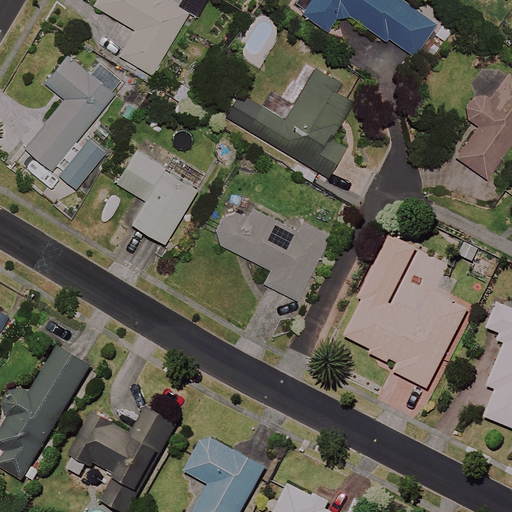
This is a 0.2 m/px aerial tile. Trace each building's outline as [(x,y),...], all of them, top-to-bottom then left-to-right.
[(190,12),(169,0),(97,0),(94,5),(137,30),(122,56),(154,74),(190,12)] [(314,0),(304,15),(328,31),(342,10),(386,40),(388,38),(416,56),(438,24),(402,0),(314,0)] [(27,148),(78,187),(107,151),(85,134),(125,83),(101,64),(93,74),(69,55),(47,84),(66,98),(27,148)] [(358,94),(317,69),(286,120),(242,93),(228,115),(328,177),(348,144),(333,135),(358,94)] [(415,90),(401,71),(356,105),(373,128),(414,97),(410,93),(415,90)] [(511,72),(493,98),(486,93),(484,93),(482,94),(480,95),(478,96),(476,97),(474,99),(473,100),(471,102),(470,104),(469,106),(469,108),(468,111),(468,113),(468,115),(468,117),(480,126),(458,156),(488,178),(511,145),(511,72)] [(198,188),(138,152),(119,183),(147,200),(134,222),(166,241),(198,188)] [(301,230),(235,197),(214,240),(272,269),(265,283),(299,300),(331,235),(305,222),(301,230)] [(447,265),(392,236),(360,298),(365,301),(346,337),(399,364),(395,372),(403,376),(429,390),(472,308),(435,289),(447,265)] [(511,309),(499,304),(488,329),(501,334),(498,341),(506,344),(488,386),(498,390),(486,418),(511,428),(511,309)] [(0,333),(10,317),(0,310),(0,333)] [(1,412),(10,418),(1,432),(0,431),(0,464),(24,479),(93,367),(60,347),(30,396),(16,387),(1,412)] [(96,412),(72,456),(92,467),(95,462),(117,474),(103,501),(123,511),(128,511),(177,424),(148,407),(133,433),(96,412)] [(242,511),(265,465),(205,436),(187,472),(210,483),(195,511),(242,511)] [(322,500),(290,485),(277,511),(329,511),(319,507),(322,500)]
